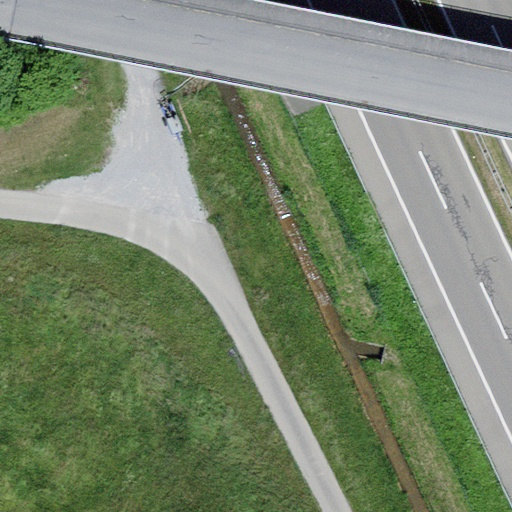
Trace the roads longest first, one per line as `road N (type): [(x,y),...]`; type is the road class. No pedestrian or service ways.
road 1 (unclassified): [(0,2),(511,99)]
road 2 (track): [(337,511),(263,350),(200,251),(110,199),(0,192)]
road 3 (motorway): [(351,0),(511,348)]
road 4 (track): [(115,0),(154,100),(166,168),(110,199)]
